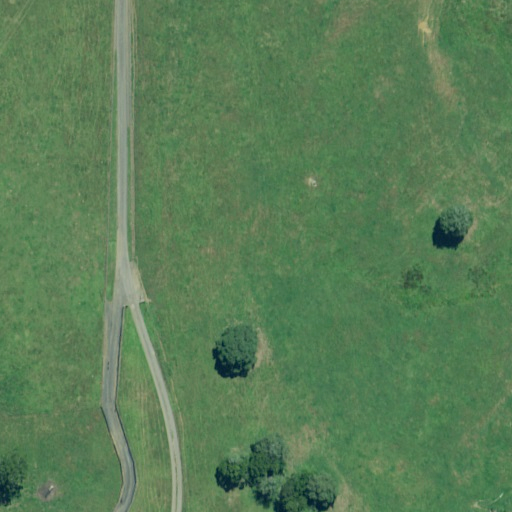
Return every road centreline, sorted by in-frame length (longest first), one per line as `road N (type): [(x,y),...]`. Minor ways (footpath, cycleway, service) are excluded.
road 1 (unknown): [(105,511),(123,473),(107,378),(124,244),(170,422),(170,511)]
road 2 (unclassified): [(126,286),(125,0)]
